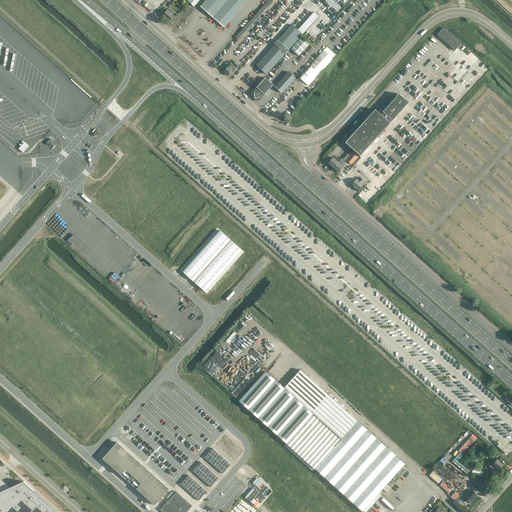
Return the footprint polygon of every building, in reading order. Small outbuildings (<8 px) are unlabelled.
[(224,28),(249,0),(205,0),(200,6),(224,28)] [(238,40),(273,1),(271,0),(268,0),(235,37),(238,40)] [(162,16),(169,22),(170,21),(174,16),(171,14),(172,13),(170,11),(169,12),(167,10),(162,16)] [(303,34),(302,34),(319,16),(314,12),(298,30),(292,25),(287,31),(282,37),(278,41),(278,40),(274,44),(275,45),(257,66),(266,74),(285,54),(303,34)] [(443,28),(437,35),(455,51),(461,44),(443,28)] [(299,55),(310,43),(302,36),(291,48),(299,55)] [(317,58),(302,76),(309,82),(325,65),(322,62),(317,58)] [(233,69),(235,67),(232,64),(230,67),(228,66),(223,71),(223,72),(227,76),(228,75),(233,70),(233,69)] [(289,72),(275,87),(280,91),(282,93),(295,78),(289,72)] [(265,78),(251,94),(258,100),(263,94),(264,95),(273,85),(265,78)] [(360,157),(390,123),(408,103),(399,94),(381,115),(375,110),(346,143),(353,149),(343,160),(342,159),(338,162),(333,158),(328,163),(338,172),(347,161),(351,165),(359,156),(360,157)] [(25,142),(19,149),(23,153),(29,146),(25,142)] [(483,143),(464,164),(468,168),(488,147),(483,143)] [(494,152),(475,173),(489,185),(507,164),(494,152)] [(511,170),(496,188),(509,200),(511,197),(511,170)] [(351,185),(355,188),(363,179),(361,178),(358,180),(357,179),(351,185)] [(363,179),(355,188),(358,191),(364,185),(362,184),(364,181),(363,179)] [(461,180),(443,200),(482,235),(500,215),(461,180)] [(184,273),(193,282),(231,240),(219,230),(182,271),(184,273)] [(242,250),(231,240),(193,282),(204,291),(242,250)] [(392,479),(405,464),(300,370),(284,388),(266,371),(239,401),(362,511),(373,500),(375,502),(381,495),(379,493),(383,488),(387,491),(395,482),(392,479)] [(471,469),(459,459),(477,437),(473,433),(459,450),(460,451),(452,461),(467,473),(471,469)] [(169,489),(117,442),(102,458),(155,505),(169,489)] [(499,443),(497,446),(506,454),(508,451),(499,443)] [(212,448),(204,457),(223,474),(231,464),(212,448)] [(499,470),(503,465),(497,459),(493,464),(492,463),(489,466),(496,473),(499,470)] [(200,462),(192,471),(211,487),(219,478),(200,462)] [(442,476),(448,470),(442,463),(436,470),(442,476)] [(478,474),(477,476),(481,478),(484,471),(474,467),(472,471),(478,474)] [(430,475),(437,481),(441,477),(433,470),(430,475)] [(452,472),(445,480),(461,494),(462,494),(466,498),(465,498),(471,503),(478,495),(472,490),(468,487),(452,472)] [(188,475),(180,484),(199,501),(207,491),(188,475)] [(0,493),(10,489),(0,479),(0,493)] [(0,511),(57,511),(24,481),(23,482),(24,482),(12,488),(0,501),(0,511)] [(449,492),(452,489),(443,481),(440,484),(449,492)] [(168,501),(160,510),(162,511),(186,511),(192,506),(176,491),(168,501)]
